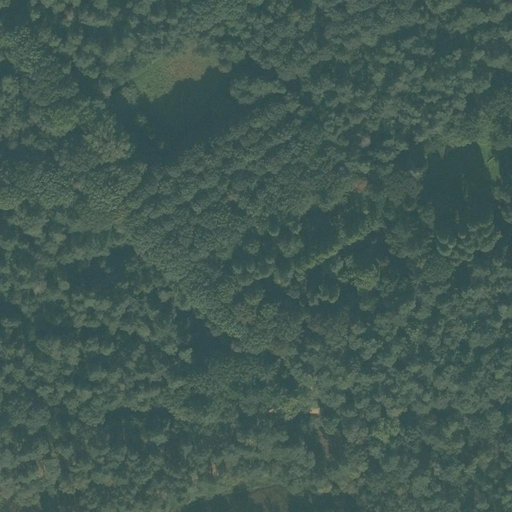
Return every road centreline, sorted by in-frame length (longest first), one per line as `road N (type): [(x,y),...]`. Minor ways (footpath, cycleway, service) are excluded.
road 1 (track): [(5,0),(104,163),(276,348)]
road 2 (track): [(0,407),(338,414)]
road 3 (track): [(511,232),(276,348)]
road 4 (track): [(338,414),(511,404)]
road 5 (track): [(276,348),(143,412)]
road 6 (unknown): [(439,511),(468,424),(511,421)]
road 7 (track): [(421,511),(338,414)]
